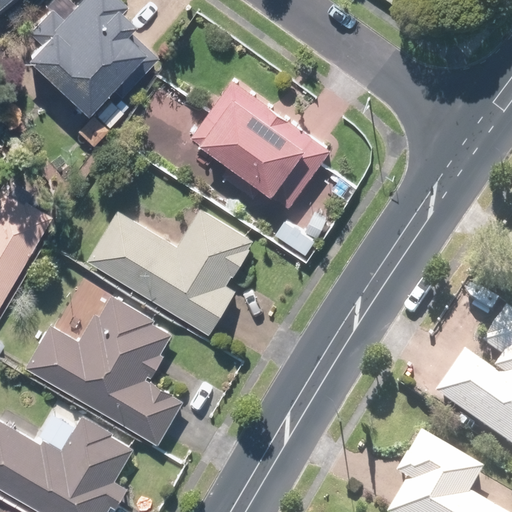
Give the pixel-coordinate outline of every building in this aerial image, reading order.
[(83,113),(142,54),(123,35),(133,26),(118,12),(124,6),(117,0),(76,0),(61,16),(53,8),(15,45),(83,113)] [(332,147),(234,77),(192,135),(231,162),(222,174),(254,196),(262,186),(274,194),(307,147),(324,158),(332,147)] [(0,296),(48,214),(24,201),(29,193),(10,183),(4,192),(0,190),(0,296)] [(118,209),(87,259),(209,333),(235,289),(226,283),(232,274),(233,275),(250,247),(249,246),(254,238),(201,206),(177,244),(118,209)] [(316,240),(282,216),(271,231),(304,256),(316,240)] [(51,322),(26,365),(158,442),(183,399),(172,393),(172,392),(150,379),(150,380),(146,377),(148,374),(151,375),(164,354),(160,352),(172,332),(153,321),(155,318),(112,293),(99,314),(95,311),(79,339),(51,322)] [(495,373),(466,351),(435,394),(511,450),(511,311),(509,309),(481,346),(503,362),(495,373)] [(0,418),(0,485),(45,511),(105,511),(111,504),(115,506),(127,486),(114,479),(134,446),(112,433),(113,430),(83,412),(62,448),(43,437),(40,442),(0,418)] [(407,482),(389,511),(501,511),(470,494),(484,471),(422,435),(409,457),(408,457),(397,476),(407,482)]
